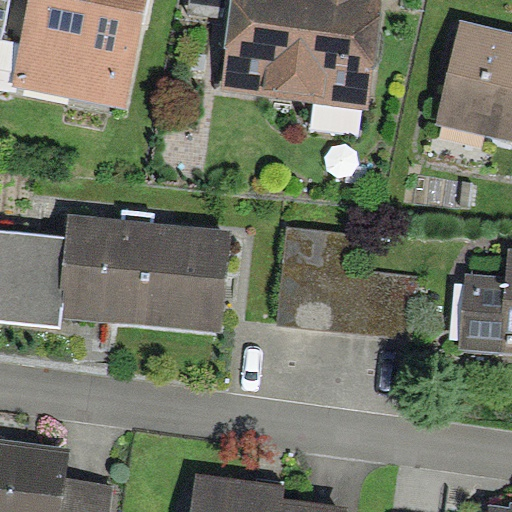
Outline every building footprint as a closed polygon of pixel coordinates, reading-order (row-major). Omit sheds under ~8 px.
[(114,103),(131,0),(16,0),(2,84),(114,103)] [(224,0),(212,89),(357,109),(371,0),(224,0)] [(511,134),(511,40),(451,26),(430,114),(511,134)] [(344,277),(347,238),(279,232),(271,329),(408,340),(413,283),(344,277)] [(0,329),(56,335),(58,317),(211,332),(219,250),(61,234),(60,249),(0,243),(0,329)] [(511,351),(511,270),(508,271),(502,350),(511,351)] [(59,487),(62,467),(0,459),(0,511),(97,511),(100,492),(59,487)] [(270,511),(272,500),(191,490),(188,511),(270,511)]
